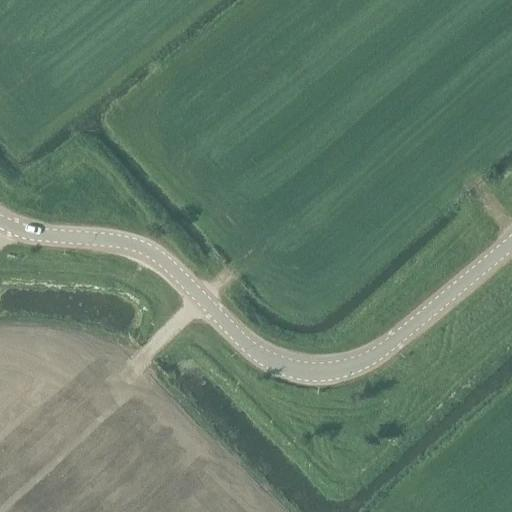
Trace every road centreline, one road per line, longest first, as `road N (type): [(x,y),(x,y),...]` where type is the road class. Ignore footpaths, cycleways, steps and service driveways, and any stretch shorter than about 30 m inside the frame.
road 1 (tertiary): [(511,242),(370,358),(309,372),(252,351),(149,252),(0,222)]
road 2 (track): [(123,379),(231,270)]
